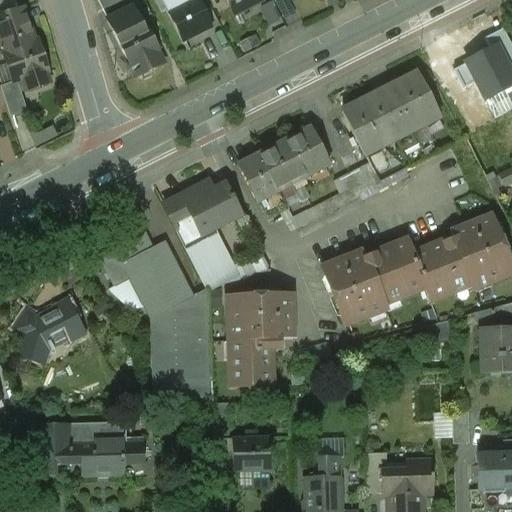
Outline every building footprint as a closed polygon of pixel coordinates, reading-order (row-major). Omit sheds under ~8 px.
[(162,0),(168,12),(190,0),(162,0)] [(194,0),(190,0),(168,12),(184,42),(209,29),(194,0)] [(260,0),(225,0),(234,17),(263,3),(260,0)] [(276,0),(264,7),(274,26),(288,19),(277,0),(276,0)] [(17,13),(0,18),(0,33),(21,26),(17,13)] [(138,14),(120,22),(123,27),(112,32),(135,78),(163,64),(138,14)] [(21,26),(0,33),(0,42),(4,53),(34,43),(27,24),(21,26)] [(4,53),(2,54),(12,84),(16,83),(47,72),(37,42),(34,43),(4,53)] [(511,110),(511,80),(495,48),(465,64),(494,120),(511,110)] [(456,80),(446,59),(434,66),(444,86),(456,80)] [(389,87),(378,93),(378,94),(341,113),(363,157),(396,140),(395,139),(405,134),(406,136),(423,127),(422,125),(436,118),(437,120),(438,119),(416,75),(390,88),(389,87)] [(12,84),(0,88),(0,89),(9,118),(26,113),(16,83),(12,84)] [(309,129),(259,155),(258,155),(248,160),(248,161),(237,167),(265,222),(287,211),(278,193),(328,167),(309,129)] [(369,165),(348,176),(358,195),(379,185),(369,165)] [(223,187),(212,193),(207,184),(162,207),(182,245),(201,236),(240,215),(239,214),(240,214),(239,213),(233,202),(233,201),(232,198),(229,199),(223,187)] [(490,220),(451,235),(450,233),(449,233),(470,285),(473,293),(474,292),(473,290),(511,274),(511,272),(490,217),(489,217),(490,220)] [(163,244),(151,250),(144,236),(99,260),(114,288),(130,280),(143,307),(151,321),(153,402),(210,400),(207,294),(205,291),(191,299),(163,244)] [(225,255),(207,243),(205,244),(201,236),(182,245),(205,291),(207,294),(222,286),(239,281),(225,255)] [(406,245),(374,257),(372,254),(371,254),(372,256),(364,259),(382,304),(423,288),(412,258),(406,241),(405,242),(406,245)] [(452,241),(444,244),(443,242),(442,242),(443,245),(412,258),(423,288),(429,305),(430,304),(429,301),(470,285),(452,241)] [(361,255),(323,271),(322,268),(321,269),(344,328),(345,328),(344,325),(383,310),(385,313),(386,313),(382,304),(364,259),(362,252),(361,253),(361,255)] [(130,280),(114,288),(108,291),(132,313),(143,307),(130,280)] [(290,297),(226,299),(226,300),(229,300),(230,341),(228,341),(229,389),(271,388),(270,352),(282,351),(282,341),(289,341),(288,298),(290,298),(290,297)] [(54,312),(37,321),(35,323),(25,317),(27,315),(26,314),(15,331),(26,338),(19,360),(21,360),(41,366),(46,350),(49,349),(51,353),(53,351),(51,347),(67,339),(69,342),(70,341),(82,335),(83,335),(67,303),(53,310),(54,312)] [(511,330),(480,332),(482,375),(511,374),(511,330)] [(467,409),(451,410),(452,446),(468,445),(467,409)] [(109,442),(122,442),(122,425),(70,427),(71,443),(90,443),(90,439),(109,438),(109,442)] [(90,443),(71,443),(70,427),(70,426),(51,426),(52,467),(54,467),(71,466),(71,461),(80,460),(80,478),(123,477),(123,466),(141,464),(141,466),(143,466),(140,444),(142,444),(142,442),(122,443),(122,442),(109,442),(109,438),(90,439),(90,443)] [(268,440),(232,441),(233,474),(269,473),(268,440)] [(232,441),(212,442),(213,488),(226,488),(226,474),(233,474),(232,441)] [(511,492),(511,455),(476,457),(478,494),(482,493),(482,496),(504,495),(504,493),(511,492)] [(385,456),(364,456),(365,494),(382,494),(381,478),(386,478),(385,456)] [(317,480),(304,481),(305,511),(338,511),(338,479),(337,479),(337,460),(317,460),(317,480)] [(386,478),(381,478),(382,494),(382,496),(386,496),(386,511),(421,511),(421,495),(428,495),(427,464),(406,465),(406,477),(386,478)]
